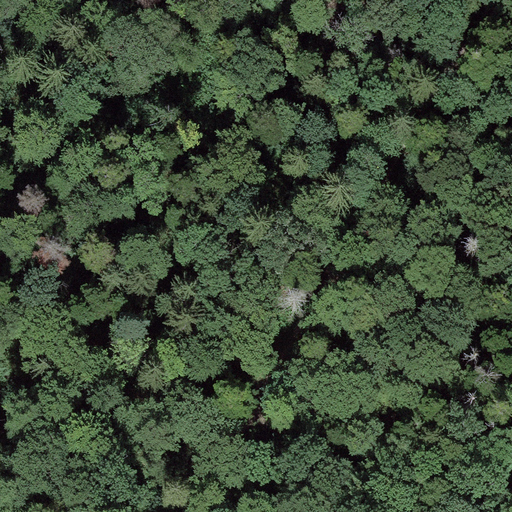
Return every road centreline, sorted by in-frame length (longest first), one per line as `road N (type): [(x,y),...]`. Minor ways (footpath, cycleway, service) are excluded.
road 1 (track): [(510,0),(434,101),(350,244),(293,352),(277,404),(223,452),(186,511)]
road 2 (track): [(137,69),(0,417)]
road 3 (track): [(511,244),(277,404)]
